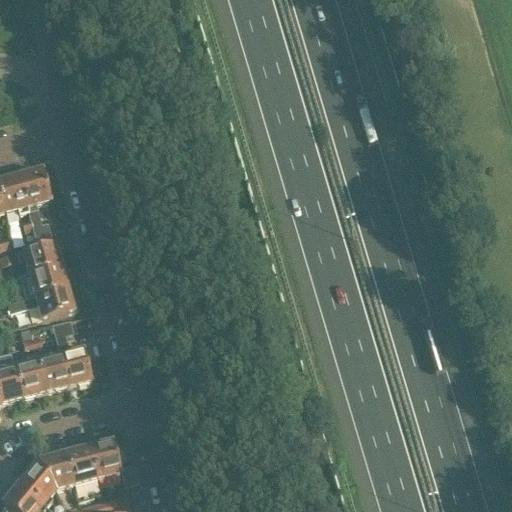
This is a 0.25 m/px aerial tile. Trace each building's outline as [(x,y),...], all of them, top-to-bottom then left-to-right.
[(29,225),(31,236),(34,247),(51,243),(47,228),(41,230),(37,215),(36,210),(49,206),(41,174),(17,180),(27,218),(29,225)] [(18,220),(27,218),(17,180),(0,184),(0,208),(3,218),(16,215),(18,220)] [(31,236),(29,225),(21,227),(24,238),(31,236)] [(6,245),(0,246),(0,255),(9,254),(6,245)] [(28,279),(60,271),(54,247),(16,257),(19,267),(24,266),(27,279),(28,279)] [(8,259),(0,261),(0,269),(0,271),(10,268),(8,259)] [(66,293),(60,271),(28,279),(27,279),(22,280),(25,291),(30,289),(34,302),(66,293)] [(34,302),(9,309),(11,318),(31,312),(35,327),(73,317),(66,293),(34,302)] [(56,354),(58,360),(59,360),(67,392),(90,386),(82,354),(68,357),(67,352),(68,352),(65,341),(74,339),(70,325),(51,330),(57,354),(56,354)] [(30,343),(33,351),(40,349),(38,341),(30,343)] [(33,351),(30,343),(20,345),(23,354),(33,351)] [(44,398),(67,392),(59,360),(58,360),(45,363),(44,358),(34,360),(36,366),(36,365),(44,398)] [(27,368),(13,371),(16,385),(21,403),(44,398),(36,365),(36,366),(34,360),(26,362),(27,368)] [(0,408),(0,409),(21,403),(16,385),(13,371),(0,374),(0,408)] [(111,446),(88,452),(97,484),(119,478),(111,446)] [(74,490),(97,484),(88,452),(65,458),(74,490)] [(56,495),(74,490),(65,458),(38,465),(56,495)] [(55,495),(56,495),(38,465),(36,465),(17,488),(42,508),(45,511),(46,511),(51,505),(48,503),(55,495)] [(134,470),(121,474),(127,494),(140,489),(134,470)] [(45,511),(42,508),(17,488),(1,508),(6,511),(45,511)] [(103,505),(104,511),(127,511),(124,500),(103,505)]
